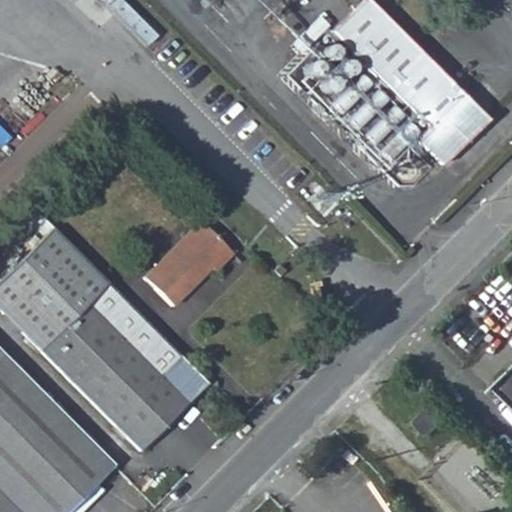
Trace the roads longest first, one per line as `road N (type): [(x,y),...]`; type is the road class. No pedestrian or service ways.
road 1 (unclassified): [(511,208),(208,511)]
road 2 (unknown): [(394,325),(125,75)]
road 3 (unknown): [(125,75),(0,189)]
